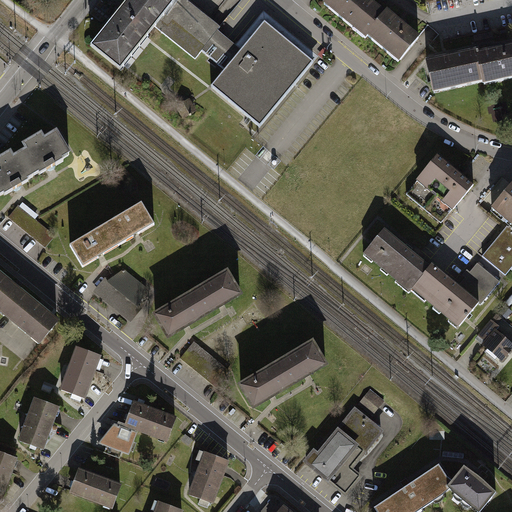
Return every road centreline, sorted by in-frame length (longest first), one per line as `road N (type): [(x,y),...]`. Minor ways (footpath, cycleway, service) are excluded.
road 1 (track): [(6,0),(511,413)]
road 2 (residential): [(279,0),(428,119),(511,154)]
road 3 (residential): [(139,362),(18,511)]
road 4 (residential): [(139,362),(0,247)]
road 5 (residential): [(267,467),(139,362)]
road 6 (residential): [(0,105),(83,0)]
